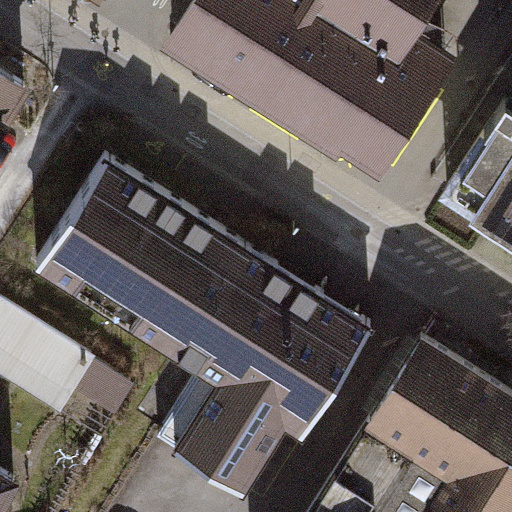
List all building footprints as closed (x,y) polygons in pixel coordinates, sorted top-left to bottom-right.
[(196,0),(177,30),(356,142),(360,135),(375,144),(441,38),(406,16),(415,0),(196,0)] [(0,134),(30,86),(0,67),(0,134)] [(511,79),(439,202),(511,248),(511,79)] [(288,410),(358,299),(102,138),(33,248),(185,344),(142,412),(224,464),(267,397),(288,410)] [(0,374),(64,413),(80,386),(119,409),(135,380),(0,300),(0,374)] [(511,511),(511,370),(420,314),(297,511),(511,511)] [(0,502),(21,468),(0,455),(0,502)]
